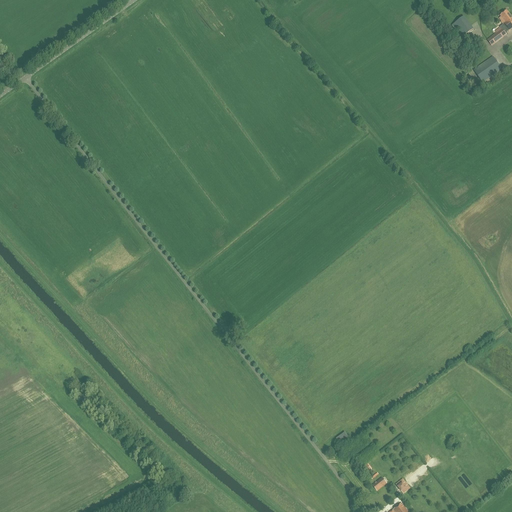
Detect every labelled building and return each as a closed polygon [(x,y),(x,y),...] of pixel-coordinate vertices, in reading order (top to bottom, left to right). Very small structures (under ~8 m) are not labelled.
[(508,31),(511,28),(511,17),(507,10),(500,16),(501,17),(499,18),(501,21),(501,22),(503,25),(500,27),(500,28),(496,31),(497,33),(487,40),(491,46),(506,34),(508,31)] [(456,19),(466,34),(474,28),(464,14),(456,19)] [(482,83),(502,70),(493,56),(473,70),(482,83)] [(341,445),(350,439),(345,432),(336,439),(341,445)] [(369,473),(374,470),(369,463),(364,466),(369,473)] [(377,492),(387,484),(382,477),(372,485),(377,492)] [(410,489),(403,480),(396,485),(403,494),(410,489)]
